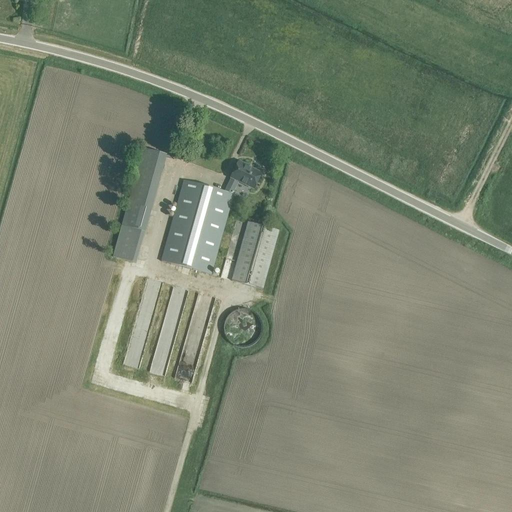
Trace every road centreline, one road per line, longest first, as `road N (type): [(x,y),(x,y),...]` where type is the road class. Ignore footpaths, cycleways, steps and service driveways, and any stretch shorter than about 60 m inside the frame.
road 1 (unclassified): [(511,251),(199,99),(114,67),(0,39)]
road 2 (track): [(370,0),(511,61)]
